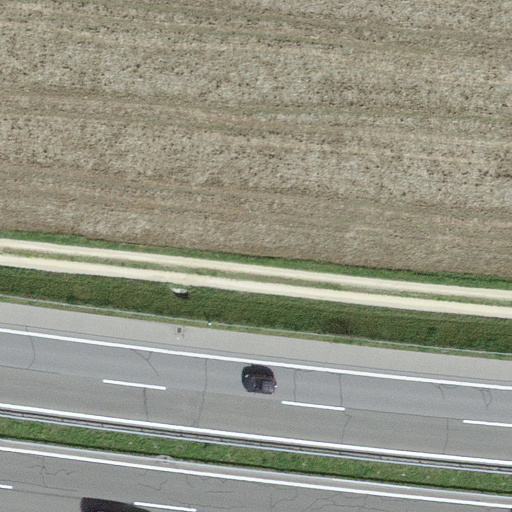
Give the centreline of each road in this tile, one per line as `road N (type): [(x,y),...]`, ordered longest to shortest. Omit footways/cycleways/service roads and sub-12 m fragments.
road 1 (track): [(511,317),(0,254)]
road 2 (motorway): [(511,425),(0,366)]
road 3 (motorway): [(0,484),(213,511)]
